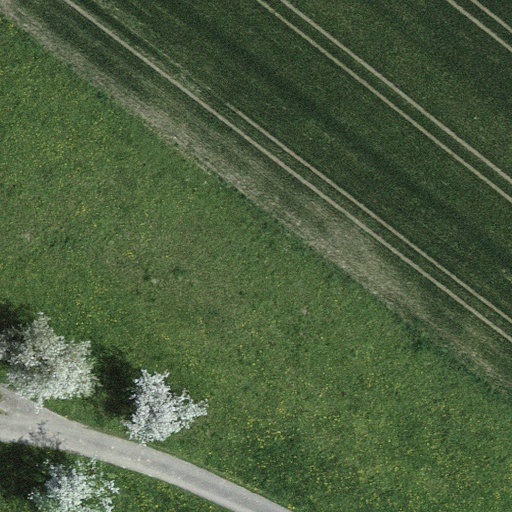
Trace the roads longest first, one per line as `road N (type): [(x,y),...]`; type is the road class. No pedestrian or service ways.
road 1 (unclassified): [(0,426),(147,459),(258,511)]
road 2 (track): [(0,397),(147,459)]
